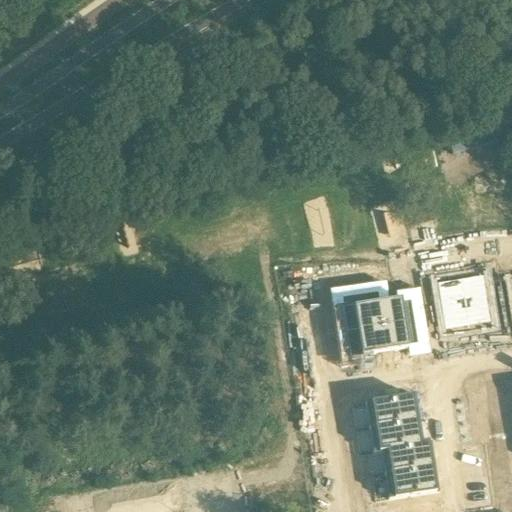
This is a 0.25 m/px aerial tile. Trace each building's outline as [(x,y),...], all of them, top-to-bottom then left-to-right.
[(479,278),(460,281),(468,330),(469,330),(469,329),(490,326),(492,325),(484,277),(479,278)] [(460,281),(435,285),(443,333),(445,333),(466,330),(466,331),(468,330),(460,281)] [(356,333),(344,335),(344,336),(405,326),(404,325),(400,304),(400,301),(381,304),(352,309),(356,333)] [(405,326),(344,336),(356,334),(360,359),(381,355),(393,353),(408,351),(407,349),(404,327),(405,327),(405,326)] [(393,401),(374,404),(374,407),(377,407),(380,427),(378,428),(378,429),(419,423),(419,421),(417,421),(414,401),(416,400),(415,397),(393,401)] [(419,423),(378,429),(378,431),(381,430),(384,451),(382,452),(382,453),(431,445),(431,443),(421,445),(418,424),(419,424),(419,423)] [(431,445),(382,453),(382,455),(393,453),(396,473),(393,474),(394,475),(435,469),(434,467),(433,467),(430,447),(431,446),(431,445)] [(435,469),(394,475),(394,477),(396,476),(400,497),(397,498),(398,501),(430,495),(439,494),(438,491),(437,491),(433,470),(435,470),(435,469)]
